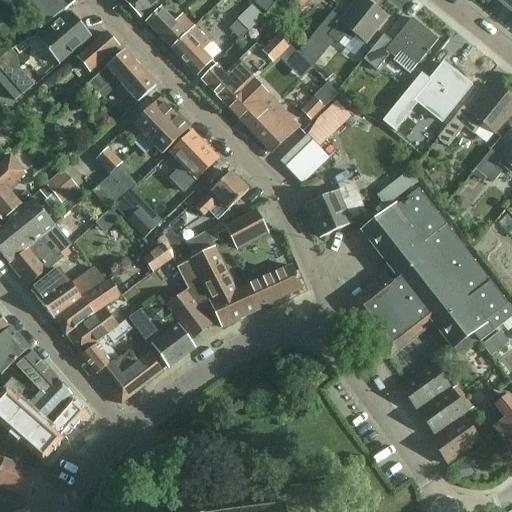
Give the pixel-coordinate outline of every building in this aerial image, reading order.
[(40,31),(66,9),(58,0),(21,0),(35,18),(38,18),(37,27),(40,31)] [(159,0),(124,0),(123,1),(140,18),(159,0)] [(256,0),(253,4),(265,13),(272,4),(266,0),(256,0)] [(365,44),(386,19),(362,0),(357,0),(341,20),(331,12),(319,28),(297,54),(309,66),(331,39),(338,45),(344,38),(350,43),(356,36),(365,44)] [(511,0),(494,0),(511,13),(511,0)] [(250,32),(263,19),(251,6),(237,20),(250,32)] [(161,9),(146,24),(171,50),(186,36),(193,29),(181,16),(174,23),(161,9)] [(69,12),(37,40),(58,66),(91,38),(69,12)] [(382,35),(362,60),(376,71),(389,54),(395,59),(394,64),(405,73),(411,73),(417,65),(437,40),(411,19),(392,43),(382,35)] [(186,36),(171,50),(196,76),(211,62),(203,53),(210,46),(193,29),(186,36)] [(105,33),(76,58),(89,73),(118,48),(105,33)] [(262,53),(272,64),(290,46),(279,35),(262,53)] [(226,108),(254,81),(272,64),(262,53),(255,46),(232,69),(225,75),(217,67),(201,82),(226,108)] [(123,53),(88,85),(101,101),(119,85),(135,102),(136,104),(154,88),(123,53)] [(449,112),(469,87),(443,66),(417,97),(427,105),(432,98),(449,112)] [(10,82),(22,96),(34,86),(21,71),(20,72),(21,72),(10,82)] [(6,80),(0,85),(8,95),(15,89),(6,80)] [(254,81),(226,108),(271,154),(298,127),(290,119),(290,120),(267,96),(268,95),(254,81)] [(495,134),(511,111),(511,100),(495,87),(472,116),(462,108),(436,141),(447,149),(464,128),(474,136),(483,124),(495,134)] [(15,89),(8,95),(14,101),(20,95),(15,89)] [(396,127),(413,105),(404,97),(386,119),(396,127)] [(314,98),(301,111),(311,120),(324,108),(314,98)] [(131,143),(137,150),(173,115),(158,99),(131,125),(140,134),(131,143)] [(317,119),(306,137),(307,138),(315,147),(317,148),(350,117),(335,102),(317,119)] [(99,109),(91,116),(100,125),(108,118),(99,109)] [(173,115),(137,150),(143,155),(152,146),(161,156),(187,130),(173,115)] [(192,133),(170,154),(183,167),(171,179),(184,192),(196,181),(218,159),(192,133)] [(288,172),(315,147),(307,138),(280,163),(288,172)] [(511,168),(511,143),(500,159),(491,152),(476,171),(472,174),(482,182),(485,178),(492,184),(501,173),(507,165),(511,168)] [(108,150),(95,162),(108,176),(115,170),(121,164),(108,150)] [(0,223),(29,197),(25,192),(15,200),(7,191),(25,175),(10,157),(0,165),(0,223)] [(76,188),(61,170),(44,184),(60,202),(76,188)] [(384,208),(417,183),(409,171),(376,197),(384,208)] [(203,216),(212,208),(221,217),(248,191),(230,173),(195,208),(203,216)] [(108,176),(100,183),(116,202),(124,194),(108,176)] [(100,183),(90,192),(107,210),(116,202),(100,183)] [(385,274),(353,299),(391,348),(428,319),(451,349),(472,334),(479,344),(494,333),(511,318),(511,311),(508,306),(418,190),(362,233),(398,280),(392,284),(385,274)] [(319,239),(352,225),(337,192),(304,206),(319,239)] [(0,223),(0,254),(8,265),(54,226),(35,204),(29,197),(0,223)] [(136,210),(126,219),(142,237),(154,226),(137,208),(136,210)] [(267,234),(255,211),(224,227),(237,250),(267,234)] [(54,226),(8,265),(28,288),(62,258),(59,255),(70,245),(54,226)] [(170,227),(161,232),(171,249),(180,244),(170,227)] [(142,259),(152,273),(172,259),(161,245),(142,259)] [(222,329),(249,317),(215,249),(177,268),(192,300),(202,295),(204,298),(206,297),(222,329)] [(291,267),(237,292),(249,316),(271,306),(270,304),(301,290),(291,267)] [(59,269),(30,290),(54,321),(93,293),(96,290),(104,284),(93,269),(77,281),(71,285),(59,269)] [(93,293),(54,321),(65,336),(95,314),(118,296),(108,281),(96,290),(93,293)] [(192,339),(210,326),(186,292),(167,306),(192,339)] [(66,337),(81,356),(98,343),(97,342),(117,326),(105,310),(66,337)] [(0,336),(8,328),(0,319),(0,336)] [(81,356),(96,375),(119,358),(107,343),(111,340),(113,343),(131,329),(124,320),(117,326),(97,342),(98,343),(81,356)] [(145,328),(138,333),(148,347),(151,345),(168,368),(193,349),(177,326),(160,338),(150,324),(145,328)] [(28,349),(8,328),(0,336),(0,374),(0,375),(28,349)] [(500,333),(481,346),(489,357),(507,344),(500,333)] [(119,358),(96,375),(121,405),(162,373),(148,355),(138,363),(128,351),(119,358)] [(58,381),(56,378),(32,353),(16,367),(28,380),(21,387),(11,378),(2,388),(5,390),(23,405),(30,412),(58,381)] [(444,355),(433,364),(439,372),(451,363),(444,355)] [(399,388),(434,437),(466,414),(432,365),(399,388)] [(58,381),(30,412),(48,426),(71,399),(73,397),(58,381)] [(5,390),(0,395),(0,427),(42,465),(64,440),(48,426),(30,412),(23,405),(5,390)] [(511,403),(506,397),(494,407),(504,420),(492,430),(508,450),(511,446),(511,403)] [(86,413),(71,399),(48,426),(64,440),(86,413)] [(466,414),(434,437),(429,441),(447,465),(479,442),(462,418),(467,414),(466,414)] [(0,487),(27,500),(38,475),(0,459),(0,487)] [(469,463),(456,466),(459,479),(472,476),(469,463)] [(308,511),(308,508),(285,511),(284,501),(277,502),(278,506),(263,508),(262,504),(258,505),(258,509),(243,511),(243,507),(238,507),(239,511),(234,511),(223,511),(223,510),(220,510),(219,511),(308,511)]
